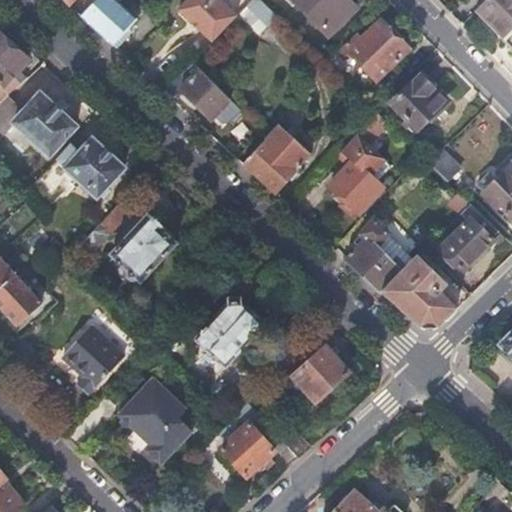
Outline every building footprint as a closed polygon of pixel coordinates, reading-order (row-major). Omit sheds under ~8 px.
[(116,0),(98,0),(82,16),(114,44),(129,30),(138,20),(116,0)] [(214,41),(238,16),(239,14),(223,0),(190,0),(181,10),(214,41)] [(251,0),(239,14),(238,16),(261,38),(280,19),(260,0),(251,0)] [(293,0),(329,34),(355,7),(348,0),(293,0)] [(511,0),(487,0),(478,9),(511,45),(511,0)] [(345,49),(377,80),(409,48),(381,20),(363,39),(359,36),(345,49)] [(133,33),(129,30),(114,44),(119,49),(133,33)] [(0,81),(4,88),(29,60),(0,32),(0,81)] [(182,89),(212,119),(232,99),(201,69),(193,77),(185,69),(165,91),(172,98),(182,89)] [(421,73),(393,101),(420,129),(448,101),(421,73)] [(0,102),(0,129),(4,133),(15,122),(50,155),(77,126),(42,93),(25,110),(9,94),(6,97),(0,102)] [(356,160),(332,186),(346,199),(341,205),(353,216),(359,210),(361,212),(384,186),(378,179),(391,165),(369,143),(385,127),(392,134),(397,129),(379,111),(377,113),(344,149),(356,160)] [(312,153),(281,125),(270,137),(245,163),(275,192),(312,153)] [(57,158),(98,197),(101,194),(104,197),(112,189),(107,185),(125,167),(94,138),(81,151),(72,143),(57,158)] [(430,162),(449,180),(462,167),(443,148),(430,162)] [(511,163),(483,191),(496,205),(500,201),(511,212),(511,163)] [(469,220),(444,247),(465,268),(495,240),(476,221),(483,213),(472,202),(462,213),(469,220)] [(114,209),(101,223),(107,227),(111,228),(120,219),(120,215),(114,209)] [(150,214),(111,253),(141,281),(177,244),(161,229),(163,226),(150,214)] [(363,241),(347,258),(385,292),(418,258),(377,219),(359,238),(363,241)] [(418,258),(385,292),(422,326),(440,325),(459,308),(440,290),(447,283),(420,255),(418,258)] [(0,288),(16,274),(0,257),(0,288)] [(0,288),(0,306),(17,325),(41,303),(16,274),(0,288)] [(226,365),(264,324),(240,300),(230,301),(196,338),(226,365)] [(119,363),(87,331),(63,355),(84,375),(77,381),(89,394),(119,363)] [(283,365),(316,402),(350,372),(313,333),(283,365)] [(511,334),(501,345),(511,355),(511,334)] [(21,337),(0,357),(0,367),(9,377),(34,350),(21,337)] [(187,410),(154,378),(119,414),(152,445),(147,450),(162,464),(193,431),(179,418),(187,410)] [(105,396),(67,436),(81,449),(112,416),(115,406),(105,396)] [(220,447),(247,477),(274,452),(288,467),(299,457),(279,436),(269,446),(247,422),(239,429),(231,421),(217,437),(224,444),(220,447)] [(279,436),(299,457),(311,446),(292,425),(279,436)] [(0,511),(12,511),(23,504),(4,480),(5,478),(0,471),(0,511)] [(336,508),(339,511),(402,511),(395,505),(388,511),(385,509),(381,511),(374,511),(353,491),(336,508)]
